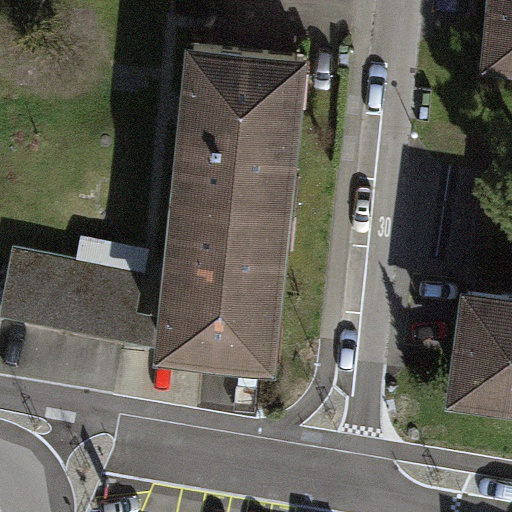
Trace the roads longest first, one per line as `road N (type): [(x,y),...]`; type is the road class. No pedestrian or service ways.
road 1 (residential): [(395,0),(350,485)]
road 2 (residential): [(350,485),(163,456)]
road 3 (residential): [(509,511),(350,485)]
